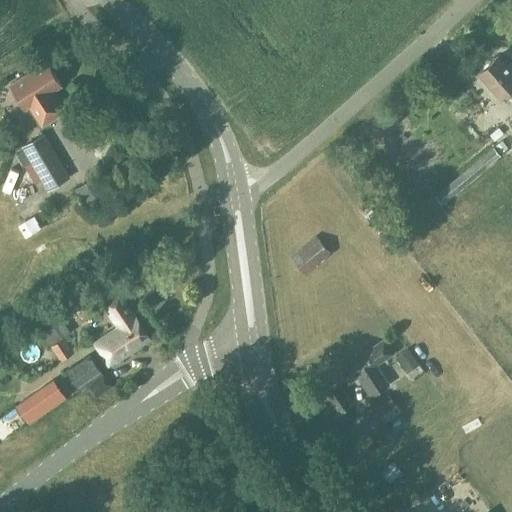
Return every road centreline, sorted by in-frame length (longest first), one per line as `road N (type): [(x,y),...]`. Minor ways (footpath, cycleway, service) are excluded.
road 1 (unclassified): [(234,192),(269,179),(469,0)]
road 2 (tertiary): [(0,509),(247,336)]
road 3 (tertiary): [(234,192),(222,143),(198,97),(111,0)]
road 4 (tertiary): [(321,511),(261,389),(247,336)]
road 5 (tertiary): [(247,336),(234,192)]
